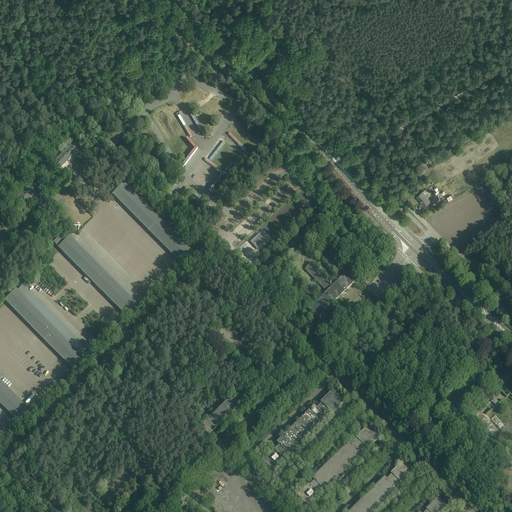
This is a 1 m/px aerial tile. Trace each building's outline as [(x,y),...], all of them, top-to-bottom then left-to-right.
[(244,152),(247,150),(229,133),(227,135),(244,152)] [(181,164),(184,166),(198,147),(186,139),(184,141),(193,147),(181,164)] [(72,144),(55,161),(61,168),(78,151),(72,144)] [(425,172),(422,167),(415,171),(419,177),(425,172)] [(210,191),(222,178),(220,176),(208,190),(210,191)] [(37,192),(40,189),(34,182),(17,198),(24,205),(27,202),(37,192)] [(124,183),(113,194),(183,264),(193,254),(124,183)] [(422,191),(416,196),(424,206),(430,201),(422,191)] [(438,195),(431,200),(435,205),(442,200),(438,195)] [(70,237),(65,242),(60,236),(54,242),(59,248),(126,316),(128,319),(139,308),(137,305),(71,239),(70,237)] [(331,283),(312,264),(305,270),(324,289),(326,288),(329,290),(309,310),(318,319),(358,279),(350,271),(347,274),(344,271),(346,269),(326,250),(320,256),(339,275),(339,276),(341,274),(343,277),(332,288),(330,285),(331,283)] [(22,286),(17,291),(83,359),(89,353),(22,286)] [(16,291),(5,302),(72,370),(75,372),(86,361),(83,359),(17,291),(16,291)] [(289,338),(275,323),(267,330),(282,345),(289,338)] [(226,328),(224,326),(214,335),(238,359),(241,357),(245,361),(255,351),(230,325),(226,328)] [(395,335),(390,340),(396,347),(401,342),(395,335)] [(458,399),(471,386),(466,381),(453,394),(458,399)] [(0,383),(0,405),(17,422),(20,426),(31,415),(28,412),(0,383)] [(292,459),(330,422),(328,420),(345,403),(333,391),(316,408),(314,406),(276,444),(278,446),(262,462),(274,474),(290,457),(292,459)] [(240,406),(232,398),(199,430),(208,438),(240,406)] [(350,442),(312,479),(314,481),(296,497),(308,509),(326,492),(328,494),(365,457),(362,455),(380,439),(368,427),(351,443),(350,442)] [(398,490),(415,474),(404,462),(386,479),(385,477),(348,511),(380,511),(401,493),(398,490)] [(448,511),(450,510),(439,500),(426,511),(448,511)]
